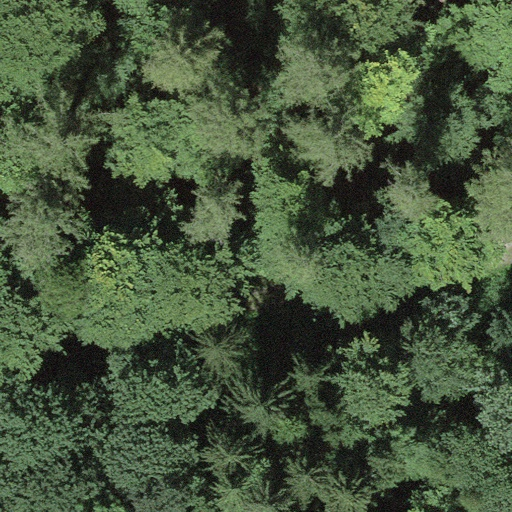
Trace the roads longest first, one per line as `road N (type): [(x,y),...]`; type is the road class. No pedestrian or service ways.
road 1 (track): [(0,345),(511,249)]
road 2 (track): [(511,122),(460,0)]
